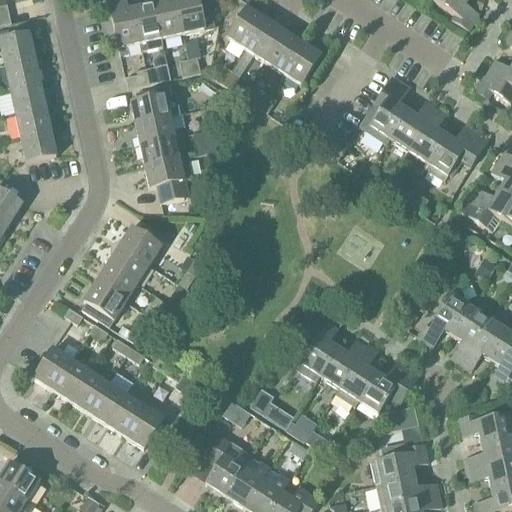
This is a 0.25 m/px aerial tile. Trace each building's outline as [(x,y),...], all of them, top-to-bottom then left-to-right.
[(185,0),(172,3),(180,38),(214,31),(207,0),(185,0)] [(470,1),(470,0),(429,0),(429,1),(454,18),(452,22),(468,33),(478,17),(465,8),(470,1)] [(159,43),(180,38),(172,3),(152,8),(159,43)] [(161,50),(159,43),(152,8),(131,12),(138,47),(140,55),(161,50)] [(0,10),(0,14),(3,28),(11,27),(7,9),(0,10)] [(244,53),(263,23),(246,11),(226,42),(244,53)] [(131,12),(109,17),(117,52),(119,59),(128,57),(126,50),(138,47),(131,12)] [(267,58),(282,34),(263,23),(244,53),(262,65),(267,58)] [(282,78),(301,47),(282,34),(267,58),(262,65),(282,78)] [(0,56),(3,70),(33,63),(27,38),(0,43),(0,56)] [(301,47),(282,78),(299,89),(319,59),(301,47)] [(8,93),(38,87),(33,63),(3,70),(8,93)] [(186,65),(189,80),(199,78),(195,63),(186,65)] [(181,82),(189,80),(186,65),(178,67),(181,82)] [(511,65),(507,73),(494,65),(484,82),(482,81),(473,94),(487,104),(491,99),(509,110),(511,105),(511,65)] [(154,70),(144,73),(147,89),(157,87),(170,84),(166,68),(154,71),(154,70)] [(229,77),(230,75),(224,71),(214,87),(220,91),(229,77)] [(126,93),(147,89),(144,73),(134,75),(135,79),(124,81),(126,93)] [(229,77),(220,91),(228,96),(237,82),(229,77)] [(384,148),(405,114),(397,109),(407,92),(389,81),(371,109),(357,132),(384,148)] [(14,119),(44,112),(38,87),(8,93),(14,119)] [(153,93),(135,97),(137,105),(155,101),(153,93)] [(210,107),(216,111),(225,99),(218,94),(210,107)] [(267,101),(268,100),(260,95),(251,108),(259,113),(267,101)] [(172,98),(129,107),(133,128),(169,120),(177,118),(172,98)] [(267,101),(259,113),(268,119),(276,106),(267,101)] [(216,111),(210,107),(209,107),(201,119),(208,124),(216,111)] [(406,156),(433,114),(423,107),(415,120),(405,114),(384,148),(385,149),(388,144),(406,156)] [(19,143),(49,136),(44,112),(14,119),(19,143)] [(425,168),(444,139),(435,134),(443,120),(433,114),(406,156),(425,168)] [(138,149),(174,141),(182,140),(180,131),(172,133),(169,120),(133,128),(138,149)] [(452,145),(444,139),(425,168),(423,173),(443,186),(457,164),(469,172),(487,143),(463,128),(452,145)] [(216,154),(211,133),(193,137),(197,158),(216,154)] [(49,136),(19,143),(25,167),(55,160),(49,136)] [(184,149),(182,140),(174,141),(138,149),(143,170),(172,164),(174,163),(179,163),(176,151),(184,149)] [(511,175),(511,161),(503,155),(497,166),(511,175)] [(172,164),(143,170),(148,193),(154,191),(158,209),(187,202),(183,185),(191,183),(186,161),(179,163),(174,163),(172,164)] [(497,194),(511,203),(511,175),(497,166),(489,177),(503,185),(497,194)] [(220,175),(210,177),(213,191),(224,188),(220,175)] [(410,191),(402,205),(417,213),(425,199),(410,191)] [(493,236),(500,224),(511,231),(511,203),(497,194),(492,203),(478,194),(463,218),(493,236)] [(0,223),(8,229),(21,209),(0,195),(0,223)] [(117,250),(147,270),(159,251),(152,247),(158,239),(142,228),(136,237),(129,232),(117,250)] [(136,288),(147,270),(117,250),(105,269),(136,288)] [(179,271),(186,275),(194,281),(203,268),(193,262),(193,263),(187,259),(179,271)] [(486,284),(494,272),(481,264),(473,276),(486,284)] [(124,306),(136,288),(105,269),(94,287),(124,306)] [(185,294),(194,281),(186,275),(177,289),(185,294)] [(112,325),(124,306),(94,287),(82,306),(112,325)] [(450,340),(469,311),(449,299),(427,332),(422,329),(417,337),(433,348),(442,335),(450,340)] [(157,327),(162,319),(149,310),(143,318),(157,327)] [(461,366),(488,324),(469,311),(450,340),(460,346),(451,360),(461,366)] [(68,313),(63,321),(76,329),(81,321),(68,313)] [(489,365),(507,336),(510,338),(511,335),(511,330),(492,318),(488,324),(461,366),(472,373),(480,360),(489,365)] [(325,326),(298,369),(295,374),(315,386),(318,381),(337,352),(329,347),(337,334),(325,326)] [(101,346),(107,338),(94,330),(89,338),(101,346)] [(131,335),(126,343),(141,352),(145,345),(131,335)] [(507,336),(489,365),(498,371),(488,386),(504,396),(507,392),(511,394),(511,375),(511,373),(511,335),(510,338),(507,336)] [(125,361),(130,353),(116,343),(111,352),(125,361)] [(338,394),(365,351),(354,344),(346,357),(337,352),(318,381),(338,394)] [(367,352),(365,351),(338,394),(335,399),(354,411),(357,406),(376,376),(367,371),(379,353),(370,347),(367,352)] [(52,395),(71,365),(51,352),(32,382),(52,395)] [(143,361),(130,353),(125,361),(137,369),(143,361)] [(164,378),(169,371),(155,362),(150,369),(164,378)] [(71,407),(90,377),(71,365),(52,395),(71,407)] [(376,376),(357,406),(377,419),(386,404),(395,410),(414,383),(393,369),(385,382),(376,376)] [(177,386),(181,378),(169,371),(164,378),(177,386)] [(88,418),(107,388),(90,377),(71,407),(88,418)] [(107,430),(126,400),(107,388),(88,418),(107,430)] [(261,394),(249,411),(272,426),(280,414),(269,406),(272,401),(261,394)] [(124,441),(144,412),(126,400),(107,430),(124,441)] [(230,406),(221,420),(231,426),(239,412),(239,411),(230,406)] [(399,414),(404,433),(418,429),(414,410),(399,414)] [(144,412),(124,441),(142,453),(162,423),(144,412)] [(479,448),(511,441),(511,416),(478,424),(477,419),(457,423),(461,441),(477,438),(479,448)] [(303,440),(306,425),(295,422),(291,437),(303,440)] [(263,452),(275,459),(288,439),(275,432),(263,452)] [(313,455),(320,444),(309,438),(303,448),(313,455)] [(469,474),(511,464),(511,441),(479,448),(481,458),(466,461),(469,474)] [(204,489),(223,501),(242,471),(243,472),(250,461),(240,455),(230,449),(219,442),(210,457),(221,463),(204,489)] [(339,471),(348,457),(331,446),(322,460),(339,471)] [(308,456),(294,448),(289,455),(303,464),(308,456)] [(375,490),(380,489),(413,481),(411,471),(426,467),(422,449),(403,453),(404,458),(370,465),(375,490)] [(488,493),(511,487),(511,464),(469,474),(471,486),(486,483),(488,493)] [(0,477),(0,487),(26,504),(37,486),(7,467),(0,477)] [(223,501),(239,511),(243,511),(262,484),(269,473),(260,467),(253,478),(243,472),(242,471),(223,501)] [(270,511),(281,496),(282,497),(288,486),(279,480),(272,490),(262,484),(243,511),(270,511)] [(415,491),(413,481),(380,489),(375,490),(379,511),(384,511),(384,510),(433,500),(439,499),(436,486),(415,491)] [(0,511),(21,511),(26,504),(0,487),(0,511)] [(511,511),(511,487),(488,493),(491,503),(475,506),(476,511),(511,511)] [(281,496),(270,511),(312,511),(318,504),(299,491),(292,503),(282,497),(281,496)] [(86,499),(79,511),(95,511),(98,507),(86,499)] [(439,499),(433,500),(384,510),(384,511),(379,511),(378,511),(435,511),(441,511),(439,499)]
